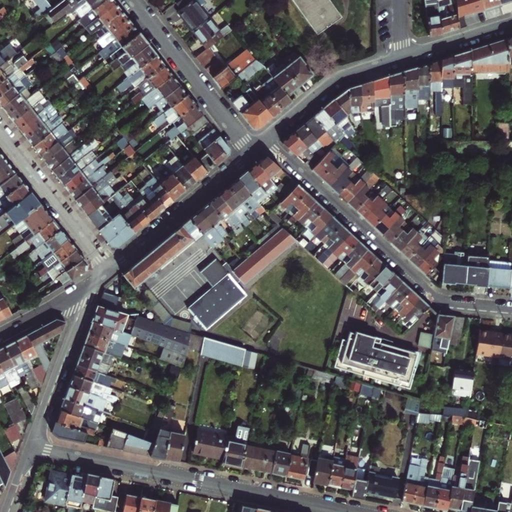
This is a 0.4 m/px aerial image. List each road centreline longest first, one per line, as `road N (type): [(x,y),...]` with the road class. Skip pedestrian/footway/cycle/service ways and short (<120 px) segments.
road 1 (residential): [(31,447),(352,511)]
road 2 (residential): [(511,310),(439,299),(266,140)]
road 3 (residential): [(133,0),(253,152)]
road 4 (residential): [(109,270),(253,152)]
road 5 (residential): [(0,129),(109,270)]
road 6 (residential): [(88,286),(31,447)]
road 7 (residential): [(400,60),(331,85),(266,140)]
